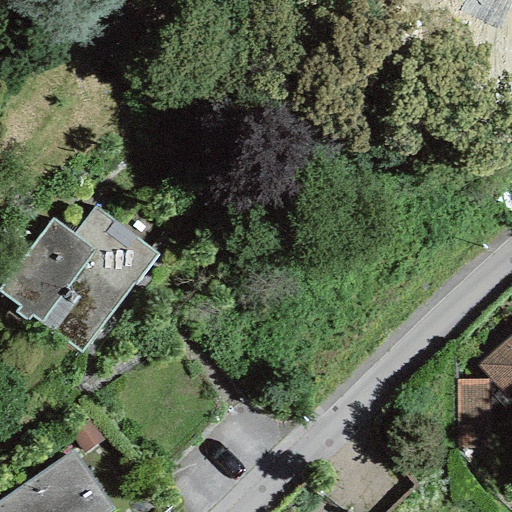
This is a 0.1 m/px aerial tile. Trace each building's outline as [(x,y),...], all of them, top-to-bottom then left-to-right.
[(142,0),(129,0),(91,50),(134,84),(178,27),(142,0)] [(136,287),(158,256),(152,252),(94,206),(74,234),(51,217),(0,285),(0,293),(19,308),(14,313),(26,322),(30,317),(79,351),(132,283),(136,287)] [(511,333),(477,364),(493,380),(457,381),(458,449),(511,449),(511,333)] [(69,432),(84,454),(104,441),(88,418),(69,432)] [(112,511),(114,511),(74,452),(0,501),(0,511),(112,511)]
